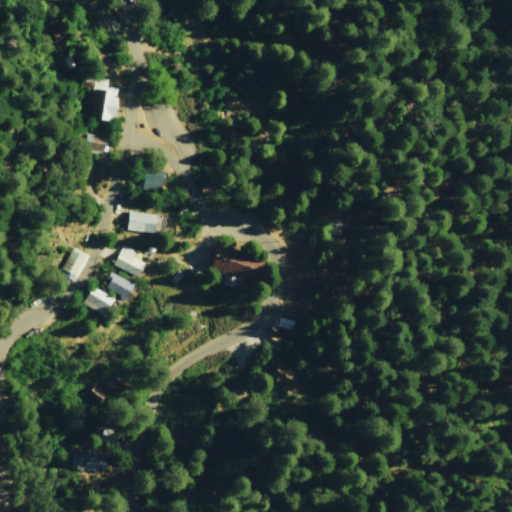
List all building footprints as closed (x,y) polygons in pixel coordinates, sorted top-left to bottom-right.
[(89,118),(114,120),(117,88),(105,87),(106,79),(80,76),(79,87),(92,88),(89,118)] [(102,152),(104,136),(86,133),(83,149),(102,152)] [(143,169),(142,190),(160,191),(162,171),(143,169)] [(125,229),(155,233),(157,214),(127,211),(125,229)] [(227,272),(223,283),(233,287),(238,274),(258,282),(265,263),(219,246),(211,266),(227,272)] [(59,269),(75,277),(87,255),(71,247),(59,269)] [(146,259),(120,247),(111,265),(138,277),(146,259)] [(102,289),(126,298),(132,282),(109,273),(102,289)] [(81,303),(103,316),(113,298),(91,286),(81,303)] [(301,373),(278,362),(269,380),(292,391),(301,373)] [(105,391),(92,386),(87,396),(101,402),(105,391)] [(70,452),(70,472),(105,471),(104,451),(70,452)]
